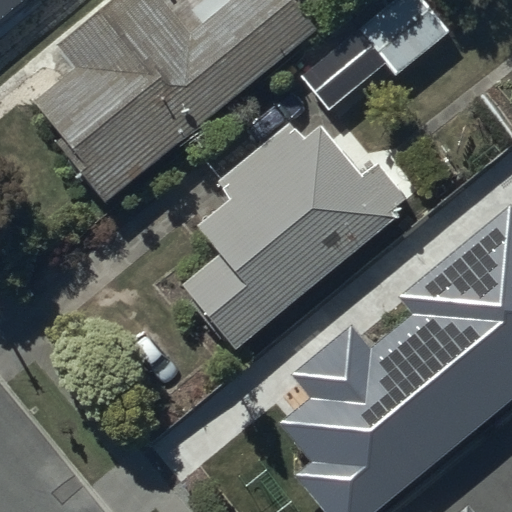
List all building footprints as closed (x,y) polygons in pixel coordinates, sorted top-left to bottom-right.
[(0,0),(0,45),(55,0),(0,0)] [(66,173),(103,218),(317,44),(281,0),(240,0),(234,5),(229,0),(214,0),(187,22),(199,37),(190,45),(149,0),(129,0),(56,61),(74,82),(30,119),(71,169),(66,173)] [(403,0),(299,88),(327,121),(382,75),(393,88),(450,40),(416,0),(403,0)] [(511,63),(498,76),(511,93),(511,63)] [(178,300),(233,363),(413,215),(380,174),(362,188),(319,137),(300,152),(287,135),(215,194),(229,212),(193,241),(216,269),(178,300)] [(290,488),(309,511),(391,511),(511,415),(511,314),(502,302),(456,339),(432,309),(368,360),(349,337),(287,388),(307,413),(276,438),(306,475),(290,488)] [(511,511),(511,481),(506,486),(488,463),(436,504),(442,511),(511,511)]
